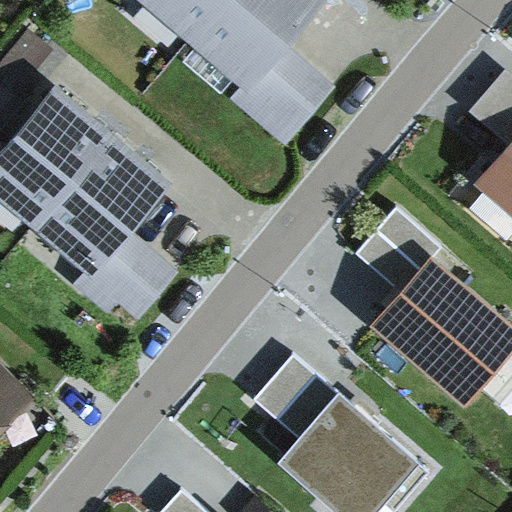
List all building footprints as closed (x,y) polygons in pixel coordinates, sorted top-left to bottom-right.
[(155,0),(245,77),(312,0),(155,0)] [(82,108),(55,86),(0,151),(0,186),(90,262),(162,176),(128,147),(82,108)] [(511,146),(492,170),(511,187),(511,146)] [(511,320),(435,255),(383,317),(473,393),(511,346),(511,320)] [(0,428),(36,393),(0,357),(0,428)] [(344,389),(289,454),(358,511),(370,511),(420,453),(344,389)]
